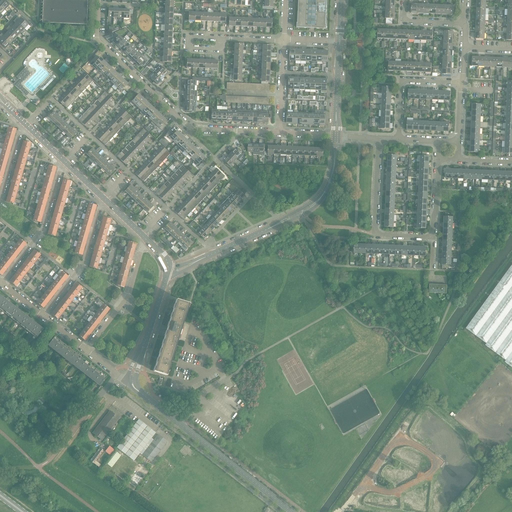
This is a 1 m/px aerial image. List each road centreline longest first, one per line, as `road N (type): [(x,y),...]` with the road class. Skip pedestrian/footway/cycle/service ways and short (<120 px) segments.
road 1 (residential): [(280,133),(186,124),(98,42),(98,0)]
road 2 (residential): [(167,269),(316,201),(333,165),(335,135)]
road 3 (tertiary): [(130,379),(292,511)]
road 4 (residential): [(433,238),(374,232),(379,138)]
road 5 (residential): [(1,282),(42,228),(64,161)]
road 6 (residential): [(43,314),(83,262),(103,198)]
road 7 (residential): [(86,348),(127,297),(143,236)]
road 8 (unclassified): [(36,467),(115,373)]
